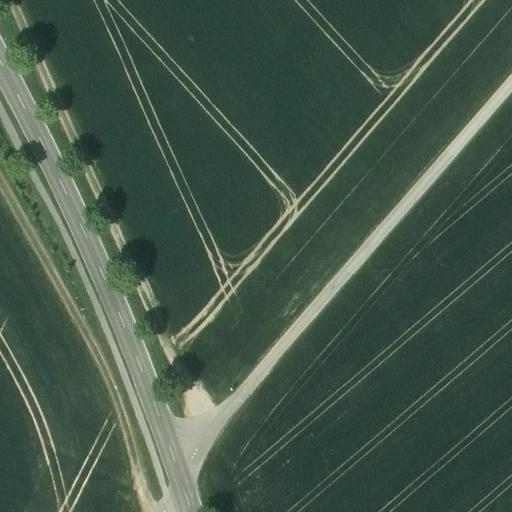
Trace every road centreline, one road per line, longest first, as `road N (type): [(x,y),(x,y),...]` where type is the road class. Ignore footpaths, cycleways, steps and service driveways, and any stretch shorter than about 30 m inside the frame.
road 1 (track): [(511,83),(176,464)]
road 2 (tertiary): [(188,511),(110,265),(0,45)]
road 3 (track): [(214,425),(187,387),(19,0)]
road 4 (track): [(0,170),(83,314),(150,511)]
